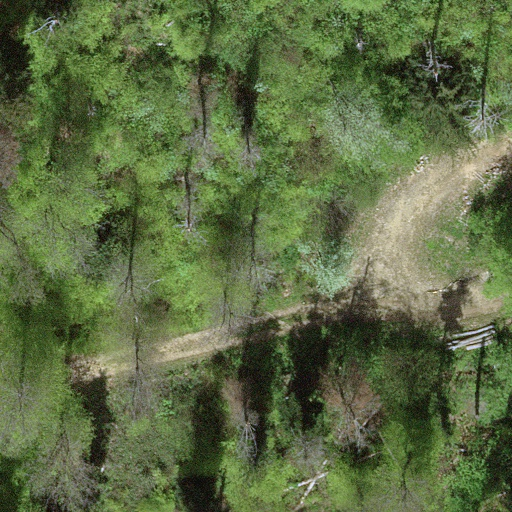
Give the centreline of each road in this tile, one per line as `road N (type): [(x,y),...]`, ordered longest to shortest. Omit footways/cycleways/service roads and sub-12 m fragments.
road 1 (track): [(382,283),(227,343),(0,399)]
road 2 (track): [(511,136),(464,151),(396,202),(382,232),(382,283)]
road 3 (track): [(511,294),(424,306),(382,283)]
